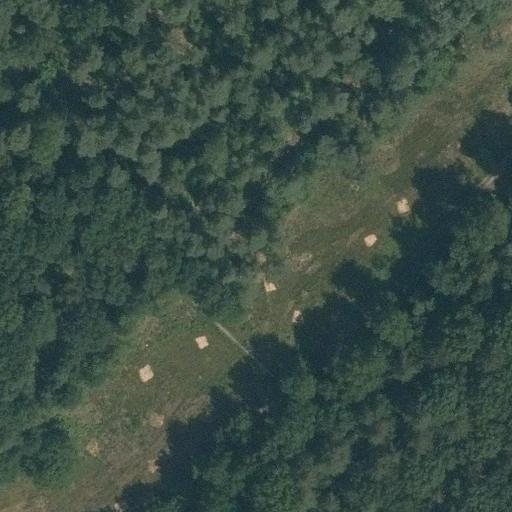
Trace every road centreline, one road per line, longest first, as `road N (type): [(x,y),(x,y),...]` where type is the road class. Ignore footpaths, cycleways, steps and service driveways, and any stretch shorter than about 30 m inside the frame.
road 1 (track): [(299,390),(492,188)]
road 2 (track): [(182,511),(299,390)]
